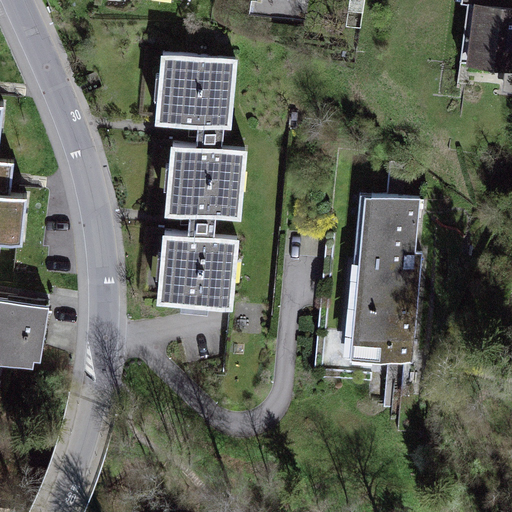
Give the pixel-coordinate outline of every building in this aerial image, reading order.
[(251,0),(249,12),(308,21),(310,0),(313,0),(318,1),(318,0),(251,0)] [(511,0),(464,0),(458,62),(511,68),(511,0)] [(233,54),(161,48),(155,114),(227,120),(233,54)] [(241,140),(174,135),(169,202),(236,207),(241,140)] [(1,163),(0,162),(0,241),(23,243),(28,194),(10,193),(13,164),(1,163)] [(439,205),(363,196),(345,362),(420,370),(439,205)] [(234,231),(166,225),(159,295),(228,301),(234,231)] [(46,306),(0,299),(0,361),(38,366),(46,306)]
